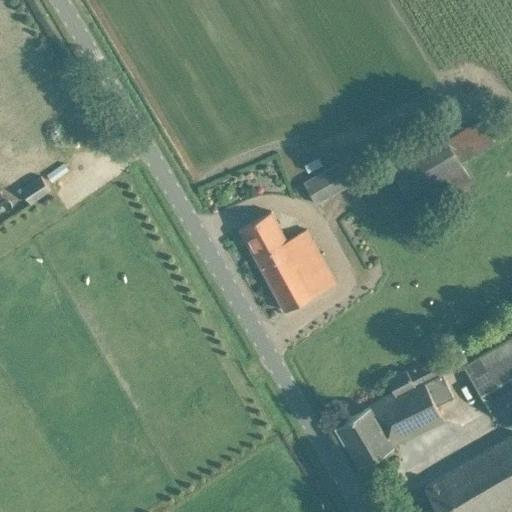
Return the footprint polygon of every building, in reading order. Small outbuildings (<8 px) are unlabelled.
[(447,138),(446,136),(392,169),(418,213),(471,181),(461,160),(493,142),(480,118),(447,138)] [(339,162),(321,172),(304,182),(316,203),(351,183),(339,162)] [(42,176),(22,189),(31,202),(50,189),(42,176)] [(287,240),(271,212),(241,228),(285,309),(335,282),(307,229),(302,232),(287,240)] [(511,336),(471,362),(464,366),(490,408),(511,394),(511,336)] [(388,399),(386,395),(335,425),(359,466),(395,444),(444,420),(437,404),(454,395),(442,373),(468,360),(460,345),(434,358),(433,355),(388,379),(396,395),(388,399)] [(511,511),(511,436),(425,486),(440,511),(511,511)]
